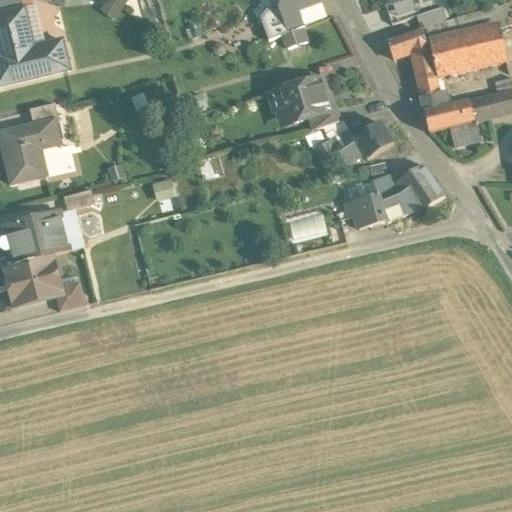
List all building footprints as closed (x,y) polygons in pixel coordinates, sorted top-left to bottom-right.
[(20,0),(0,0),(0,16),(18,12),(23,11),(20,0)] [(315,0),(277,0),(281,9),(284,17),(285,17),(318,5),(315,0)] [(318,5),(285,17),(291,34),(302,30),(303,29),(299,17),(319,10),(318,5)] [(507,6),(457,19),(426,30),(430,45),(499,29),(500,30),(511,27),(507,6)] [(276,19),(263,24),(270,42),(283,37),(291,34),(285,17),(284,17),(281,9),(274,12),(276,19)] [(319,10),(299,17),(303,29),(324,21),(319,10)] [(441,10),(416,18),(420,32),(446,23),(441,10)] [(29,32),(23,34),(18,12),(0,16),(0,89),(69,72),(62,42),(33,49),(29,32)] [(499,29),(430,45),(437,80),(507,64),(500,30),(499,29)] [(291,34),(283,37),(288,51),(307,44),(302,30),(291,34)] [(428,49),(423,34),(388,47),(393,61),(411,54),(412,58),(410,59),(413,71),(415,70),(421,100),(440,96),(429,49),(428,49)] [(511,85),(511,80),(496,84),(499,93),(503,92),(504,96),(511,94),(511,85)] [(321,81),(269,97),(274,115),(288,111),(293,126),(310,121),(331,114),(331,112),(321,81)] [(209,112),(203,93),(192,96),(198,115),(209,112)] [(511,94),(504,96),(469,104),(474,124),(476,124),(511,114),(511,94)] [(448,109),(445,95),(440,96),(421,100),(429,135),(449,130),(454,150),(480,143),(476,127),(477,127),(476,124),(474,124),(469,104),(448,109)] [(56,106),(30,113),(33,128),(55,123),(55,124),(59,123),(56,106)] [(331,114),(310,121),(314,132),(324,129),(340,124),(336,111),(331,112),(331,114)] [(33,128),(3,135),(9,159),(5,160),(11,187),(47,178),(40,149),(60,144),(55,124),(55,123),(33,128)] [(340,124),(324,129),(331,142),(330,142),(339,156),(356,146),(353,142),(355,141),(343,123),(340,124)] [(355,141),(353,142),(356,146),(339,156),(338,157),(346,169),(353,165),(364,158),(367,163),(394,146),(381,125),(355,141)] [(330,142),(313,153),(321,166),(338,157),(339,156),(330,142)] [(222,158),(197,165),(200,177),(206,175),(208,183),(227,178),(222,158)] [(110,171),(113,183),(128,179),(126,167),(110,171)] [(422,167),(398,184),(393,177),(373,185),(378,197),(379,197),(386,224),(387,225),(417,213),(419,216),(444,199),(422,167)] [(180,181),(158,186),(162,202),(183,197),(180,181)] [(91,193),(64,201),(67,215),(95,207),(91,193)] [(378,197),(346,206),(350,220),(355,218),(359,231),(386,224),(379,197),(378,197)] [(291,219),(294,240),(330,235),(327,214),(291,219)] [(59,215),(5,229),(15,268),(46,260),(69,254),(59,215)] [(15,268),(4,271),(14,310),(56,299),(54,292),(46,260),(15,268)] [(79,285),(54,292),(56,299),(60,314),(85,308),(79,285)]
